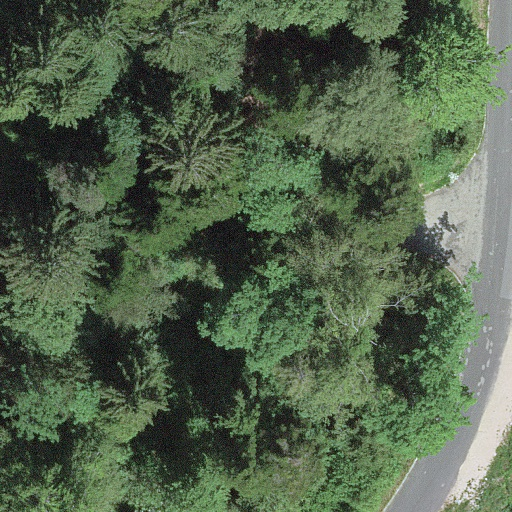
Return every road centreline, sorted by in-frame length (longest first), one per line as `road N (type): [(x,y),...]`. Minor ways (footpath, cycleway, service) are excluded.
road 1 (unclassified): [(507,0),(505,229),(488,334),(452,441),(409,511)]
road 2 (track): [(217,0),(293,165),(344,211),(375,223),(505,229)]
